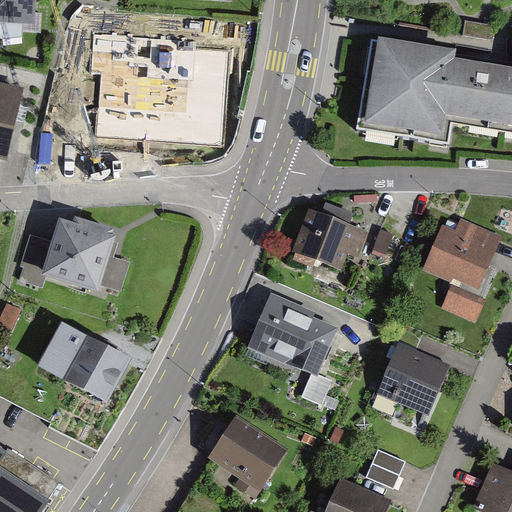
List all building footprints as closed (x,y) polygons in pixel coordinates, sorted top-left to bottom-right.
[(39,0),(0,0),(0,25),(39,27),(39,0)] [(160,134),(161,123),(216,126),(219,70),(166,67),(167,37),(89,32),(82,129),(160,134)] [(447,140),(450,123),(511,132),(511,72),(459,65),(460,55),(374,43),(362,128),(447,140)] [(0,166),(7,168),(25,91),(0,84),(0,166)] [(377,220),(320,201),(301,257),(358,277),(377,220)] [(461,222),(454,237),(442,231),(423,275),(436,280),(450,286),(439,311),(475,327),(486,299),(479,296),(503,240),(461,222)] [(59,249),(32,240),(17,285),(50,296),(53,285),(108,303),(126,245),(67,226),(59,249)] [(380,228),(373,255),(388,260),(396,232),(380,228)] [(344,327),(269,300),(249,354),(323,381),(344,327)] [(70,325),(43,373),(114,412),(140,365),(70,325)] [(451,375),(399,353),(375,407),(428,429),(451,375)] [(288,457),(236,426),(212,466),(265,497),(288,457)] [(378,456),(369,481),(396,491),(406,466),(378,456)] [(0,464),(0,511),(45,511),(55,498),(0,464)] [(511,511),(511,475),(495,469),(477,511),(511,511)] [(388,511),(391,505),(339,486),(329,511),(388,511)]
